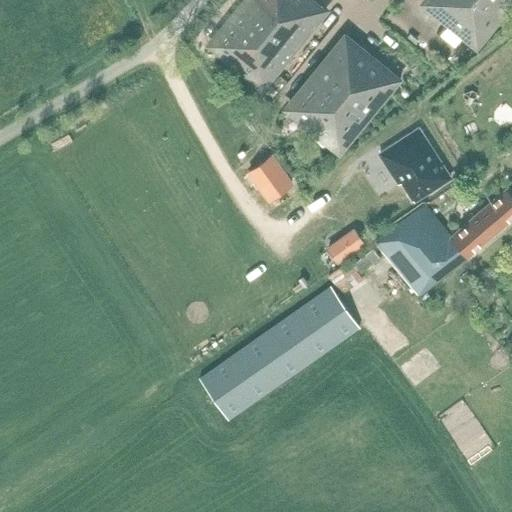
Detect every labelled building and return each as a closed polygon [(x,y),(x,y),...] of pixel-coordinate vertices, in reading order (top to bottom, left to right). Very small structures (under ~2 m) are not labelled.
[(263,87),(326,10),(313,0),(248,0),(212,45),(263,87)] [(477,44),(511,0),(427,0),(426,2),(477,44)] [(340,150),(398,79),(346,38),(289,108),(340,150)] [(451,178),(437,156),(420,129),(381,154),(400,183),(403,181),(416,200),(451,178)] [(271,202),(294,185),(272,156),(250,172),(271,202)] [(420,295),(438,280),(469,257),(511,219),(511,195),(507,189),(451,236),(426,206),(377,240),(420,295)] [(338,262),(364,243),(354,230),(328,248),(338,262)] [(373,248),(354,264),(361,273),(381,257),(373,248)] [(341,294),(363,281),(350,261),(329,276),(341,294)] [(199,380),(227,420),(359,328),(331,288),(199,380)] [(409,357),(428,370),(437,357),(418,344),(409,357)]
